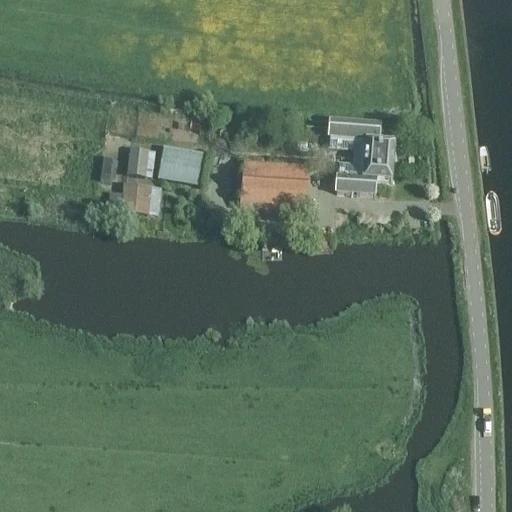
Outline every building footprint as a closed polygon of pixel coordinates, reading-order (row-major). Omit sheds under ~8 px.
[(379,137),(380,127),(329,123),(328,140),(366,143),(363,181),(336,179),(335,196),(374,198),(375,182),(390,183),(391,184),(394,144),(393,144),(393,145),(378,143),(379,137)] [(201,186),(205,153),(164,148),(160,181),(201,186)] [(147,174),(150,156),(132,154),(129,171),(147,174)] [(240,212),(306,216),(309,170),(243,165),(240,212)] [(151,191),(126,188),(123,188),(119,215),(148,218),(151,191)]
